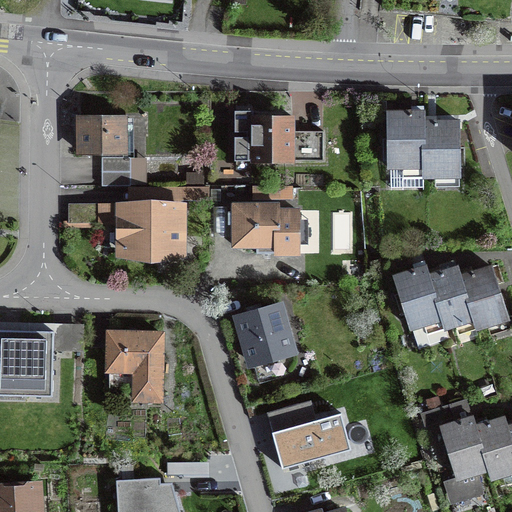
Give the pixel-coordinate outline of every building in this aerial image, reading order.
[(385,0),(385,7),(493,18),(495,0),(385,0)] [(293,161),(293,141),(293,131),(293,117),(259,117),(253,117),(253,111),(235,111),(235,132),(247,132),(247,137),(235,137),(235,161),(293,161)] [(423,177),(424,177),(423,111),(406,112),(388,112),(391,187),(423,187),(423,177)] [(424,111),(423,111),(424,177),(459,176),(458,121),(441,121),(424,122),(424,111)] [(123,136),(132,136),(132,119),(104,119),(80,118),(80,152),(123,152),(123,136)] [(293,141),(293,161),(324,161),(324,131),(293,131),(293,141)] [(130,175),(130,158),(102,157),(102,185),(130,185),(130,183),(146,183),(146,175),(130,175)] [(130,175),(146,175),(146,158),(130,158),(130,175)] [(254,188),(254,198),(279,198),(279,187),(254,188)] [(178,205),(178,199),(207,199),(207,188),(131,188),(131,205),(178,205)] [(71,205),(71,221),(100,222),(100,205),(71,205)] [(100,205),(100,222),(123,222),(123,205),(100,205)] [(141,257),(145,261),(153,261),(157,261),(161,257),(161,251),(179,251),(180,205),(178,205),(131,205),(123,205),(122,251),(141,251),(141,257)] [(279,205),(234,205),(234,211),(228,211),(228,224),(234,224),(234,245),(248,245),(256,245),(256,253),(298,253),(298,244),(298,219),(298,210),(279,210),(279,205)] [(227,206),(213,206),(213,236),(228,236),(227,206)] [(308,219),(298,219),(298,244),(308,244),(308,219)] [(418,346),(448,337),(445,328),(429,275),(426,266),(410,271),(394,276),(418,346)] [(460,276),(457,266),(443,271),(429,275),(445,328),(474,319),(460,276)] [(476,271),(460,276),(474,319),(477,328),(508,319),(491,266),(476,271)] [(278,304),(239,316),(247,344),(257,379),(282,372),(278,357),(292,353),(278,304)] [(0,337),(21,338),(27,339),(27,330),(54,331),(54,323),(0,321),(0,337)] [(54,323),(54,331),(53,350),(83,351),(84,323),(54,323)] [(52,396),(53,350),(54,331),(27,330),(27,339),(21,338),(0,337),(0,385),(25,386),(25,395),(52,396)] [(134,399),(160,400),(162,333),(136,333),(109,332),(108,369),(135,370),(134,399)] [(278,417),(304,406),(300,398),(275,409),(278,417)] [(341,413),(272,432),(277,451),(282,468),(351,449),(341,413)] [(458,478),(489,468),(475,426),(472,416),(457,421),(442,425),(458,478)] [(490,421),(475,426),(489,468),(492,478),(511,471),(511,442),(507,426),(504,417),(490,421)] [(178,461),(180,473),(211,469),(209,457),(178,461)] [(161,511),(161,510),(159,478),(117,480),(118,511),(161,511)] [(36,509),(36,501),(38,499),(37,485),(0,487),(0,511),(38,511),(39,511),(36,509)]
